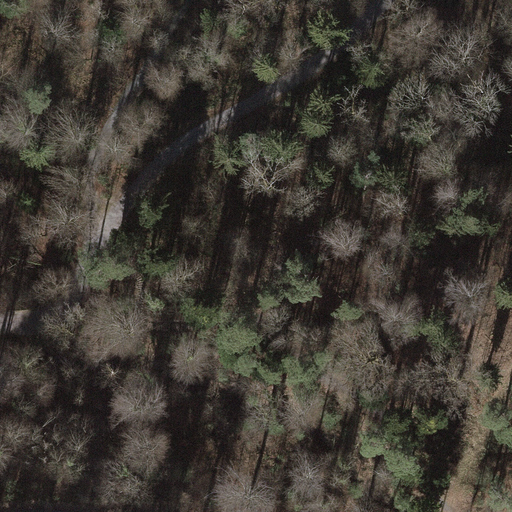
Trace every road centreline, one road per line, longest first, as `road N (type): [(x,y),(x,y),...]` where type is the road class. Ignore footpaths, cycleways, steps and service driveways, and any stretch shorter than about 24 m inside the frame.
road 1 (track): [(83,280),(87,259),(151,169),(191,135),(302,71),(381,0)]
road 2 (track): [(511,377),(470,469),(460,511)]
